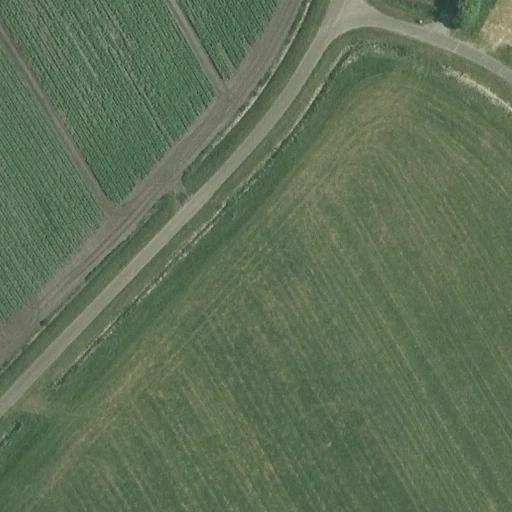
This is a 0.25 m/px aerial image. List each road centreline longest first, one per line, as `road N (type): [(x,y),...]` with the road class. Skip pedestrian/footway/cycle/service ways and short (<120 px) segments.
road 1 (unclassified): [(0,405),(268,122),(344,9)]
road 2 (unclassified): [(511,79),(344,9)]
